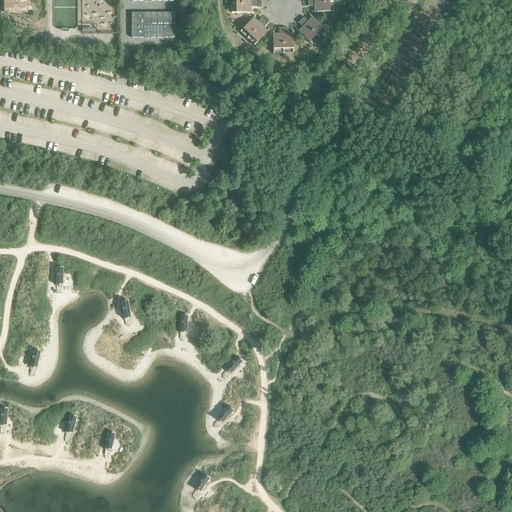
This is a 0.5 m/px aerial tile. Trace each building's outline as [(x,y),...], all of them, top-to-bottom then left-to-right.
[(29,1),(1,1),(1,7),(3,7),(3,12),(19,12),(19,6),(29,6),(29,1)] [(328,2),(307,2),(307,6),(314,6),(314,12),(329,12),(328,2)] [(256,3),(235,3),(235,13),(250,13),(250,7),(256,7),(256,3)] [(174,13),(131,13),(131,38),(174,38),(174,13)] [(303,17),(300,20),(315,35),(322,28),(312,17),(308,21),(303,17)] [(242,29),(249,36),(264,20),(261,18),(256,22),(252,18),(242,29)] [(264,20),(249,36),(256,42),(267,32),(262,28),(267,23),(264,20)] [(315,35),(300,20),(297,23),(302,27),(298,32),(308,42),(315,35)] [(283,49),(282,28),(278,28),(278,34),(272,34),(273,49),(283,49)] [(286,28),(282,28),(283,49),(292,49),(292,34),(286,34),(286,28)] [(127,301),(120,302),(123,319),(129,318),(127,301)] [(180,315),(178,333),(185,333),(186,319),(186,316),(181,315),(180,315)] [(33,350),(29,367),(36,368),(39,351),(33,350)] [(237,356),(226,369),(231,374),(243,361),(237,356)] [(218,419),(217,419),(219,420),(223,424),(234,411),(229,406),(218,419)] [(68,415),(64,432),(71,433),(75,417),(68,415)] [(107,432),(104,449),(110,450),(113,433),(107,432)] [(204,474),(195,488),(201,492),(210,478),(204,474)]
